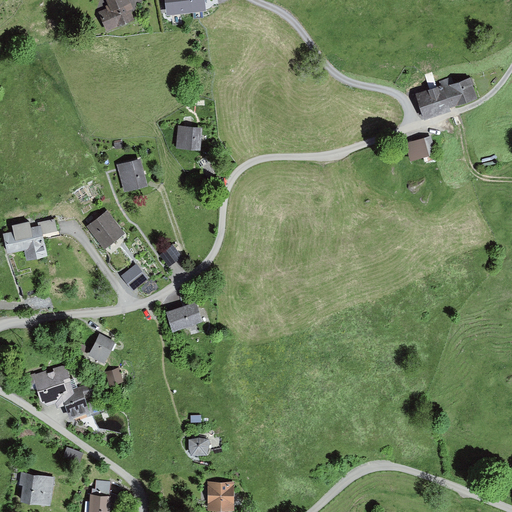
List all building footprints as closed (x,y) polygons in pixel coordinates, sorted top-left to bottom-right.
[(108,0),(110,4),(97,9),(107,31),(137,17),(128,0),(108,0)] [(204,12),(202,0),(165,0),(168,16),(204,12)] [(470,77),(414,96),(424,123),(451,114),(450,110),(478,101),(470,77)] [(200,134),(177,132),(174,151),(198,154),(200,134)] [(426,141),(404,146),(409,165),(431,160),(426,141)] [(142,159),(120,165),(127,191),(149,185),(142,159)] [(90,226),(107,247),(124,234),(107,213),(90,226)] [(28,229),(0,235),(0,237),(4,255),(21,251),(23,261),(45,256),(40,233),(30,236),(28,229)] [(175,246),(161,255),(168,266),(182,257),(175,246)] [(148,280),(136,265),(122,276),(134,291),(148,280)] [(196,299),(166,308),(173,328),(202,319),(196,299)] [(115,339),(98,331),(89,350),(106,358),(115,339)] [(119,367),(107,371),(112,385),(123,381),(119,367)] [(66,368),(40,376),(48,404),(69,398),(75,396),(73,391),(66,368)] [(75,396),(69,398),(75,420),(95,413),(87,397),(96,395),(92,385),(73,391),(75,396)] [(198,438),(189,440),(189,448),(191,456),(206,455),(209,448),(209,440),(198,438)] [(86,453),(68,448),(66,457),(84,461),(86,453)] [(55,476),(24,473),(23,485),(28,485),(27,501),(53,503),(55,476)] [(95,488),(90,488),(88,511),(110,511),(112,480),(96,480),(95,488)] [(234,484),(208,484),(208,509),(234,509),(234,484)]
